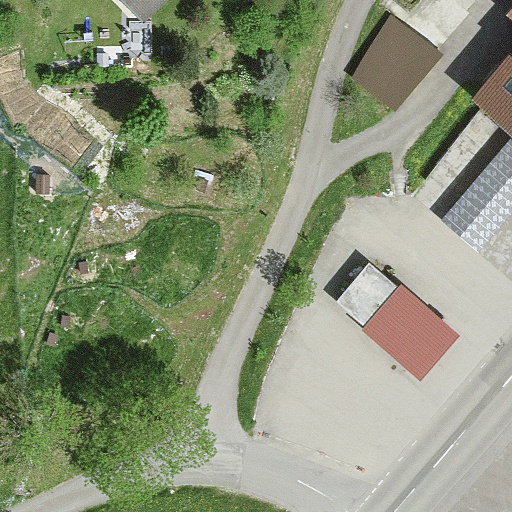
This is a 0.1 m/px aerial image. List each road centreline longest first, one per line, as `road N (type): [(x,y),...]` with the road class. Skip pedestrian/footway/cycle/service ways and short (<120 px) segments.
road 1 (residential): [(236,445),(218,387),(375,0)]
road 2 (unclassified): [(236,445),(64,511)]
road 3 (tertiary): [(395,511),(511,379)]
road 4 (unclassified): [(350,511),(236,445)]
